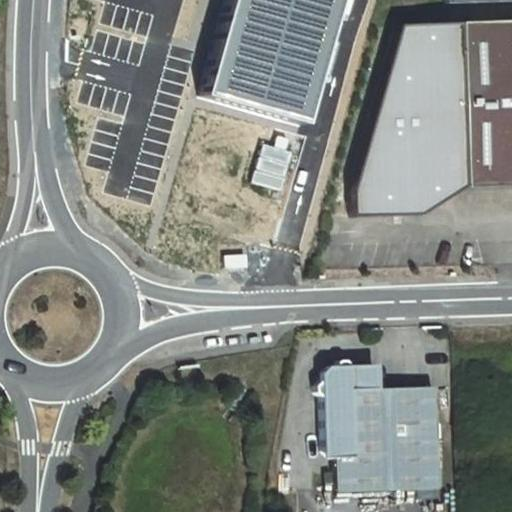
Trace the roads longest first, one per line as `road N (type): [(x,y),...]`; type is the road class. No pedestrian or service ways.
road 1 (unclassified): [(279,307),(511,298)]
road 2 (unclassified): [(117,353),(165,330),(279,307)]
road 3 (unclassified): [(279,307),(160,295),(116,282)]
road 4 (unclassified): [(35,0),(35,146)]
road 5 (unclassified): [(16,377),(34,511)]
road 6 (unclassified): [(43,511),(80,384)]
road 7 (unclassified): [(35,146),(4,269)]
road 8 (unclassified): [(88,254),(35,146)]
